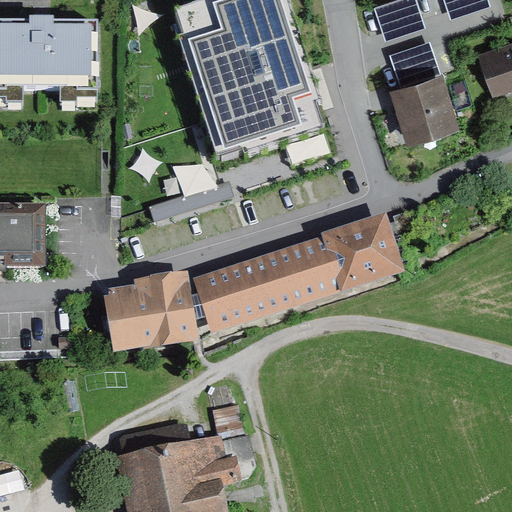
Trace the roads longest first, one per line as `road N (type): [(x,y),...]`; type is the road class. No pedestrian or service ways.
road 1 (track): [(65,511),(60,494),(68,474),(112,436),(299,333),(390,331),(511,361)]
road 2 (residential): [(390,204),(199,271),(0,303)]
road 3 (residential): [(390,204),(354,91),(337,0)]
road 4 (residential): [(511,150),(390,204)]
